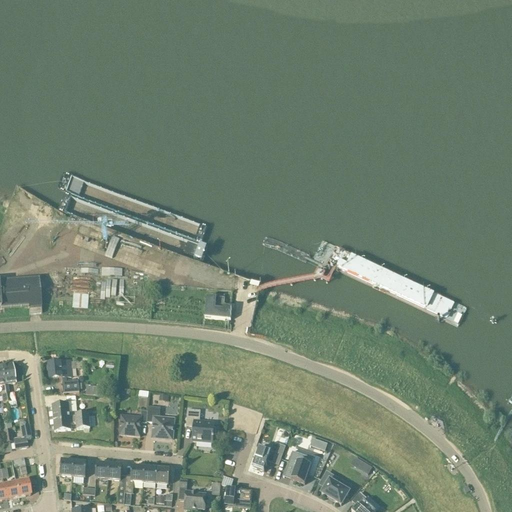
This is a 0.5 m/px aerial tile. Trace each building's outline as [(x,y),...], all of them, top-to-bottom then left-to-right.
[(120,239),(117,247),(137,255),(140,247),(120,239)] [(511,344),(329,241),(312,270),(511,382),(511,344)] [(141,248),(139,256),(159,262),(161,254),(141,248)] [(41,314),(38,279),(0,282),(0,308),(1,309),(29,307),(29,315),(41,314)] [(73,293),(73,307),(89,308),(89,293),(73,293)] [(205,319),(231,321),(232,308),(224,308),(225,300),(207,298),(205,319)] [(48,365),(46,366),(47,371),(49,372),(50,381),(63,379),(64,394),(80,393),(79,382),(67,383),(67,379),(72,378),(71,362),(61,363),(48,364),(48,365)] [(12,365),(1,367),(4,386),(6,395),(8,403),(12,403),(10,394),(9,395),(8,386),(16,384),(12,365)] [(94,388),(93,396),(103,397),(103,388),(94,388)] [(69,403),(69,405),(52,407),(55,433),(71,431),(70,425),(76,424),(77,431),(90,429),(89,414),(75,415),(75,413),(77,412),(76,402),(69,403)] [(148,408),(148,412),(147,424),(154,424),(153,439),(172,441),(174,421),(160,420),(161,409),(148,408)] [(192,432),(193,432),(193,442),(213,444),(213,439),(214,439),(214,436),(213,436),(214,424),(200,423),(201,411),(188,410),(186,427),(192,428),(192,432)] [(140,438),(141,424),(147,425),(147,424),(148,412),(142,412),(141,419),(121,417),(120,436),(140,438)] [(28,427),(20,428),(22,439),(30,437),(28,427)] [(13,444),(11,431),(2,432),(4,445),(13,444)] [(26,440),(14,442),(16,451),(28,449),(26,440)] [(320,443),(318,450),(325,453),(328,445),(320,443)] [(264,473),(271,453),(260,449),(253,469),(264,473)] [(276,457),(273,465),(279,467),(282,459),(284,453),(278,451),(276,457)] [(293,453),(288,466),(295,468),(291,481),(305,486),(312,467),(314,460),(300,455),(293,453)] [(355,459),(352,467),(371,475),(374,468),(355,459)] [(14,462),(15,468),(19,468),(21,476),(26,475),(23,460),(14,462)] [(60,477),(73,478),(74,463),(62,462),(60,477)] [(74,463),(73,478),(85,479),(87,464),(74,463)] [(95,480),(108,481),(110,466),(97,464),(95,480)] [(110,466),(108,481),(120,482),(118,506),(124,507),(126,478),(121,477),(122,467),(110,466)] [(126,478),(124,507),(125,507),(125,506),(129,506),(130,500),(131,500),(132,495),(133,496),(134,483),(143,484),(145,469),(132,468),(131,478),(126,478)] [(145,469),(143,484),(156,485),(157,470),(145,469)] [(157,470),(156,485),(169,486),(170,471),(157,470)] [(327,474),(320,486),(325,489),(322,495),(328,499),(335,502),(341,506),(349,493),(337,486),(340,481),(327,474)] [(224,478),(222,485),(231,487),(233,480),(224,478)] [(188,489),(189,481),(181,480),(180,488),(188,489)] [(28,481),(16,484),(19,498),(31,496),(28,481)] [(16,484),(4,486),(7,501),(19,498),(16,484)] [(213,484),(212,496),(220,497),(221,484),(213,484)] [(252,494),(227,491),(225,507),(226,508),(226,507),(249,509),(250,509),(251,494),(252,494)] [(205,511),(206,496),(198,495),(198,493),(186,492),(185,511),(191,511),(192,511),(193,510),(205,511)] [(354,511),(374,511),(364,502),(366,499),(360,494),(352,503),(358,508),(354,511)]
